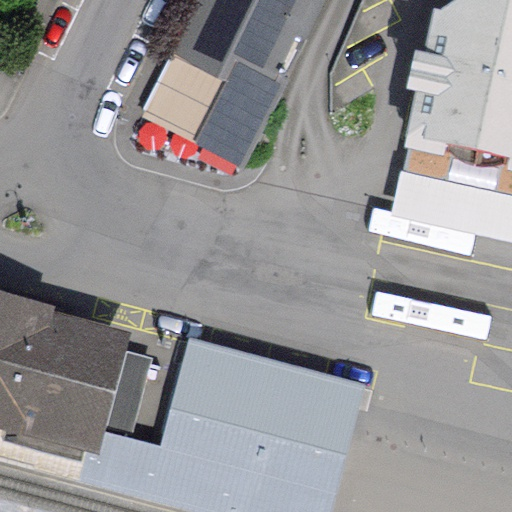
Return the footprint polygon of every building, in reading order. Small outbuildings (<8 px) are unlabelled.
[(212,0),(194,38),(218,51),(222,48),(225,55),(240,63),(202,145),(241,165),(282,84),(265,73),(301,0),(212,0)] [(511,0),(475,0),(441,22),(436,21),(410,142),(511,164),(511,0)] [(14,419),(88,438),(89,434),(111,348),(35,328),(38,320),(0,310),(0,427),(1,421),(13,424),(14,419)] [(171,460),(329,503),(353,414),(195,371),(171,460)] [(0,464),(177,511),(327,511),(329,503),(171,460),(89,434),(88,438),(14,419),(13,424),(1,421),(0,427),(0,464)]
